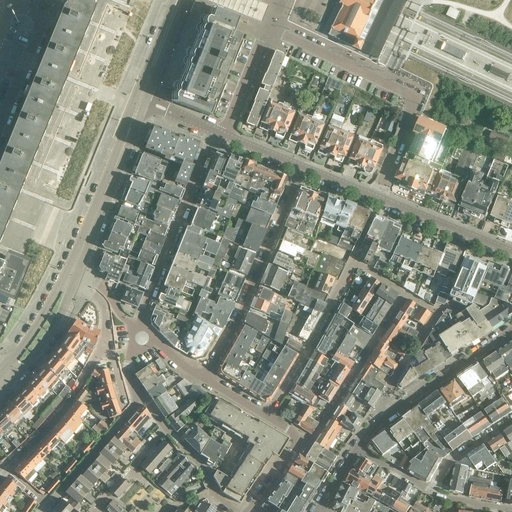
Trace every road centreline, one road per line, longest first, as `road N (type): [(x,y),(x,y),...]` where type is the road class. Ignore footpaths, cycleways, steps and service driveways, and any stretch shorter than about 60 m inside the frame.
road 1 (residential): [(265,26),(411,96),(375,199)]
road 2 (residential): [(265,414),(351,260),(403,292)]
road 3 (residential): [(300,167),(253,285),(204,378)]
road 4 (residential): [(140,326),(215,132)]
road 5 (residential): [(403,292),(314,436),(295,438)]
road 6 (secondary): [(137,102),(72,269)]
road 7 (residential): [(5,470),(67,401),(106,340)]
road 8 (residential): [(384,414),(384,396),(436,313),(403,292)]
road 9 (residential): [(384,414),(511,328)]
road 10 (residential): [(511,257),(375,199)]
road 11 (residential): [(141,399),(47,504)]
road 12 (residential): [(0,114),(36,20),(19,5)]
